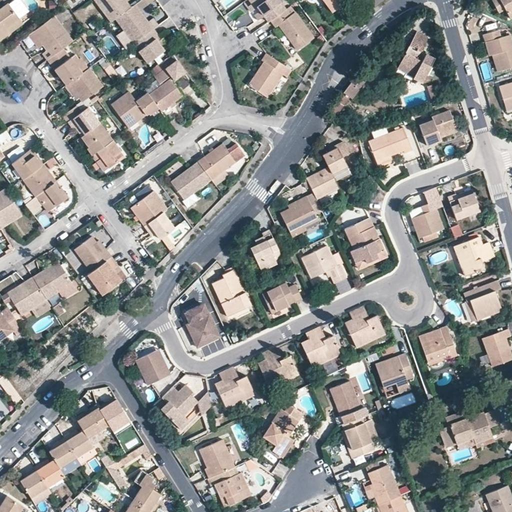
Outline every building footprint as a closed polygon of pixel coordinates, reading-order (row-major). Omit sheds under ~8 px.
[(122,0),(94,0),(112,24),(117,21),(130,12),(122,0)] [(133,10),(125,0),(122,0),(130,12),(133,10)] [(141,12),(158,1),(157,0),(146,0),(137,6),(141,12)] [(257,8),(251,0),(246,0),(243,2),(251,12),(257,8)] [(251,0),(257,8),(260,12),(263,17),(268,23),(271,21),(287,9),(280,0),(251,0)] [(349,0),(323,0),(332,13),(350,0),(349,0)] [(511,0),(491,0),(496,9),(503,5),(509,18),(511,16),(511,0)] [(94,4),(76,9),(79,19),(97,14),(94,4)] [(10,31),(23,22),(12,6),(0,14),(0,41),(12,33),(10,31)] [(133,10),(130,12),(117,21),(125,32),(135,46),(155,31),(150,24),(141,12),(137,6),(133,10)] [(291,14),(287,9),(271,21),(276,27),(279,24),(298,49),(314,37),(294,11),(291,14)] [(257,22),(263,17),(260,12),(253,16),(257,22)] [(49,51),(45,54),(49,59),(64,48),(73,41),(55,15),(34,30),(49,51)] [(150,24),(155,31),(160,28),(155,20),(150,24)] [(0,45),(26,27),(23,22),(10,31),(12,33),(0,41),(0,45)] [(30,34),(45,54),(49,51),(34,30),(30,34)] [(511,66),(511,42),(510,34),(499,37),(497,30),(483,34),(489,55),(492,54),(497,53),(501,70),(511,66)] [(157,42),(161,39),(155,31),(135,46),(134,46),(148,66),(166,54),(161,46),(157,42)] [(134,46),(135,46),(125,32),(118,37),(128,50),(134,46)] [(417,32),(397,69),(421,82),(434,58),(421,51),(427,38),(417,32)] [(69,83),(84,72),(74,58),(72,60),(64,48),(49,59),(67,84),(69,83)] [(283,73),(286,76),(291,69),(266,52),(261,59),(264,60),(247,84),(266,96),(283,73)] [(497,71),(501,70),(497,53),(492,54),(497,71)] [(167,70),(179,61),(175,55),(163,64),(167,70)] [(188,73),(179,61),(167,70),(173,77),(176,82),(188,73)] [(91,67),(84,72),(69,83),(84,102),(104,86),(91,67)] [(163,87),(151,96),(160,108),(163,113),(184,97),(171,79),(173,77),(167,70),(156,78),(163,87)] [(352,99),(364,82),(355,75),(343,93),(352,99)] [(511,82),(499,87),(506,110),(511,107),(511,82)] [(111,104),(126,125),(139,116),(141,119),(147,115),(144,111),(147,109),(149,113),(151,115),(160,108),(151,96),(149,93),(137,102),(129,91),(111,104)] [(66,114),(70,120),(83,111),(79,105),(66,114)] [(80,124),(87,133),(101,122),(89,106),(83,111),(70,120),(69,120),(74,128),(78,126),(80,124)] [(440,135),(457,129),(451,112),(433,118),(435,122),(420,127),(428,147),(442,142),(441,139),(440,135)] [(139,116),(126,125),(128,128),(141,119),(139,116)] [(94,154),(99,151),(113,140),(101,122),(87,133),(84,135),(83,136),(85,138),(83,140),(94,154)] [(78,126),(84,135),(87,133),(80,124),(78,126)] [(376,163),(389,158),(404,152),(405,156),(413,152),(404,129),(368,143),(376,163)] [(374,138),(388,134),(386,129),(372,132),(374,138)] [(458,132),(457,129),(440,135),(441,139),(458,132)] [(167,131),(165,133),(165,136),(165,138),(146,151),(149,154),(164,142),(171,137),(167,131)] [(116,157),(123,152),(113,140),(99,151),(103,157),(99,160),(105,169),(118,159),(116,157)] [(330,171),(332,175),(347,167),(343,158),(349,155),(343,142),(329,150),(330,153),(323,156),(329,168),(330,171)] [(223,143),(199,161),(212,180),(213,179),(225,170),(245,155),(237,143),(228,150),(223,143)] [(35,154),(37,153),(33,147),(13,162),(25,178),(43,165),(35,154)] [(94,154),(99,160),(103,157),(99,151),(94,154)] [(45,163),(37,153),(35,154),(43,165),(45,163)] [(390,161),(389,158),(376,163),(377,166),(390,161)] [(183,173),(185,176),(174,184),(185,200),(184,201),(189,207),(199,199),(195,193),(212,180),(199,161),(183,173)] [(45,163),(43,165),(25,178),(38,195),(56,182),(48,173),(51,171),(45,163)] [(351,174),(347,167),(332,175),(335,182),(351,174)] [(230,176),(225,170),(213,179),(218,185),(230,176)] [(332,175),(330,171),(325,173),(324,170),(307,179),(309,183),(312,190),(315,196),(317,201),(339,190),(335,182),(332,175)] [(58,181),(51,171),(48,173),(56,182),(58,181)] [(171,181),(174,184),(185,176),(183,173),(171,181)] [(58,181),(56,182),(38,195),(50,211),(70,197),(58,181)] [(137,193),(141,199),(153,190),(149,184),(137,193)] [(8,220),(23,212),(8,187),(0,191),(0,221),(1,223),(3,227),(10,223),(8,220)] [(369,187),(364,195),(372,201),(377,193),(369,187)] [(153,190),(141,199),(132,206),(146,224),(164,211),(168,208),(155,190),(153,190)] [(436,190),(423,195),(428,206),(434,204),(436,211),(443,208),(436,190)] [(473,193),(459,198),(460,202),(475,197),(473,193)] [(315,196),(308,199),(317,217),(324,214),(317,201),(315,196)] [(460,202),(459,198),(458,196),(449,200),(458,222),(481,213),(475,197),(460,202)] [(304,207),(292,212),(284,217),(295,239),(307,233),(305,229),(320,223),(317,217),(308,199),(302,202),(304,207)] [(290,208),(292,212),(304,207),(302,202),(290,208)] [(423,239),(437,233),(444,231),(436,211),(434,204),(428,206),(422,209),(423,211),(425,216),(413,220),(412,221),(415,228),(419,226),(423,239)] [(410,213),(413,220),(425,216),(423,211),(421,211),(420,209),(410,213)] [(154,227),(156,231),(161,237),(175,226),(164,211),(146,224),(150,230),(154,227)] [(24,214),(23,212),(8,220),(10,223),(24,214)] [(372,227),(375,225),(371,217),(346,229),(354,247),(359,258),(366,254),(369,260),(379,254),(378,252),(386,248),(381,238),(377,239),(372,227)] [(381,238),(375,225),(372,227),(377,239),(381,238)] [(455,239),(463,235),(459,225),(450,228),(455,239)] [(419,226),(415,228),(421,243),(425,242),(425,244),(439,238),(437,233),(423,239),(419,226)] [(261,245),(257,246),(252,249),(263,273),(279,266),(277,262),(275,257),(281,254),(270,232),(263,235),(264,238),(259,240),(261,245)] [(102,254),(95,244),(90,237),(75,248),(92,270),(108,259),(111,257),(106,251),(102,254)] [(476,255),(492,249),(489,242),(482,244),(479,237),(454,246),(465,276),(484,269),(481,261),(480,258),(478,258),(476,255)] [(99,241),(95,244),(102,254),(106,251),(99,241)] [(330,269),(332,275),(336,281),(346,277),(340,263),(336,266),(326,246),(301,256),(311,277),(326,271),(330,269)] [(389,254),(386,248),(378,252),(379,254),(369,260),(366,254),(359,258),(354,247),(351,248),(360,267),(389,254)] [(494,256),(492,249),(476,255),(478,258),(480,258),(481,261),(494,256)] [(71,250),(64,255),(77,273),(85,268),(71,250)] [(338,252),(331,255),(336,266),(340,263),(343,262),(338,252)] [(122,279),(113,267),(108,259),(92,270),(89,273),(103,292),(122,279)] [(61,260),(52,266),(54,270),(63,264),(61,260)] [(62,291),(75,283),(63,264),(54,270),(52,266),(34,276),(48,297),(49,299),(62,291)] [(117,265),(113,267),(122,279),(125,276),(117,265)] [(214,282),(230,316),(250,306),(234,269),(223,275),(224,278),(214,282)] [(21,289),(19,285),(9,291),(23,313),(33,307),(48,297),(34,276),(27,280),(30,284),(21,289)] [(27,280),(19,285),(21,289),(30,284),(27,280)] [(77,281),(75,283),(62,291),(67,299),(82,289),(77,281)] [(272,311),(289,303),(294,300),(295,302),(303,298),(296,283),(289,286),(287,281),(262,292),(272,311)] [(463,293),(466,302),(469,301),(476,320),(501,311),(494,292),(500,289),(496,281),(463,293)] [(40,316),(54,307),(49,299),(48,297),(33,307),(40,316)] [(470,323),(476,320),(469,301),(466,302),(463,303),(470,323)] [(55,307),(54,307),(59,315),(66,311),(61,303),(55,307)] [(290,305),(289,303),(272,311),(273,313),(290,305)] [(189,324),(187,325),(198,348),(221,337),(210,314),(206,305),(202,304),(187,312),(185,315),(189,324)] [(363,305),(357,308),(363,321),(369,318),(363,305)] [(0,337),(15,327),(1,308),(0,308),(0,337)] [(363,321),(357,308),(349,312),(352,318),(345,322),(357,347),(385,334),(377,315),(369,318),(363,321)] [(320,325),(314,328),(320,341),(326,338),(320,325)] [(320,341),(314,328),(305,332),(308,339),(301,342),(313,368),(343,354),(334,335),(326,338),(320,341)] [(447,354),(449,359),(457,356),(448,328),(422,336),(429,361),(447,354)] [(500,349),(505,347),(502,340),(508,338),(505,330),(478,340),(487,368),(504,362),(500,349)] [(276,346),(270,349),(276,361),(283,359),(276,346)] [(510,360),(505,347),(500,349),(504,362),(510,360)] [(158,348),(155,350),(163,368),(167,367),(158,348)] [(276,361),(270,349),(262,353),(264,359),(258,363),(270,388),(299,374),(290,355),(283,359),(276,361)] [(163,368),(155,350),(135,358),(148,384),(170,374),(167,367),(163,368)] [(386,364),(385,361),(376,364),(384,386),(396,383),(399,393),(411,389),(407,378),(414,376),(406,354),(398,357),(399,360),(386,364)] [(431,365),(449,359),(447,354),(429,361),(431,365)] [(233,366),(227,370),(233,381),(239,378),(233,366)] [(233,381),(227,370),(219,373),(222,379),(214,383),(226,408),(255,394),(246,375),(239,378),(233,381)] [(338,426),(342,425),(361,417),(369,414),(366,407),(362,409),(351,382),(331,389),(341,416),(335,418),(338,426)] [(178,428),(186,420),(182,415),(196,401),(190,395),(192,392),(188,388),(181,395),(169,406),(163,412),(178,428)] [(164,402),(169,406),(181,395),(176,390),(164,402)] [(202,415),(211,412),(208,397),(196,401),(202,415)] [(98,409),(77,421),(83,431),(88,439),(101,431),(109,426),(112,432),(129,422),(116,400),(99,411),(98,409)] [(294,415),(298,418),(302,412),(288,403),(284,409),(280,406),(262,434),(276,443),(272,450),(283,456),(294,438),(288,434),(283,432),(294,415)] [(77,421),(98,409),(96,406),(76,419),(77,421)] [(475,409),(462,414),(465,422),(478,417),(475,409)] [(465,422),(462,414),(447,419),(452,430),(458,447),(475,440),(477,446),(494,439),(490,430),(504,425),(498,410),(486,415),(485,414),(478,417),(465,422)] [(288,434),(298,418),(294,415),(283,432),(288,434)] [(344,431),(352,450),(354,458),(373,450),(370,443),(363,423),(361,417),(342,425),(344,431)] [(188,422),(186,420),(178,428),(180,430),(188,422)] [(371,420),(363,423),(370,443),(378,440),(371,420)] [(449,450),(458,447),(452,430),(442,433),(449,450)] [(74,436),(72,433),(63,438),(76,459),(94,448),(92,446),(88,439),(83,431),(79,433),(74,436)] [(92,446),(105,438),(101,431),(88,439),(92,446)] [(348,452),(352,450),(344,431),(341,432),(348,452)] [(57,447),(54,449),(49,452),(55,461),(60,469),(76,459),(63,438),(55,443),(57,447)] [(206,468),(204,469),(208,478),(210,477),(234,466),(222,438),(201,448),(206,460),(203,461),(206,468)] [(106,469),(120,492),(128,487),(117,471),(143,455),(146,461),(152,457),(144,445),(113,464),(106,469)] [(228,449),(233,460),(239,457),(233,446),(228,449)] [(338,449),(343,462),(350,459),(345,446),(338,449)] [(94,448),(76,459),(80,465),(97,454),(94,448)] [(198,449),(203,461),(206,460),(201,448),(198,449)] [(101,460),(106,469),(113,464),(108,456),(101,460)] [(47,466),(44,462),(35,468),(48,488),(65,478),(60,469),(55,461),(51,464),(47,466)] [(273,470),(281,478),(289,471),(281,463),(273,470)] [(223,496),(225,498),(227,505),(250,495),(240,473),(237,474),(234,466),(210,477),(208,478),(206,478),(209,487),(213,485),(218,498),(223,496)] [(29,477),(25,479),(21,482),(31,498),(48,488),(35,468),(27,473),(29,477)] [(164,476),(159,468),(154,471),(159,479),(164,476)] [(378,497),(375,499),(379,507),(402,498),(389,468),(369,476),(373,486),(378,497)] [(142,488),(133,500),(150,511),(155,511),(159,506),(155,503),(160,495),(152,490),(155,486),(150,482),(152,478),(142,471),(134,482),(142,488)] [(171,488),(164,476),(160,479),(168,492),(171,488)] [(511,511),(511,496),(508,487),(487,496),(493,511),(511,511)] [(52,494),(48,488),(31,498),(35,504),(52,494)] [(1,503),(0,502),(0,511),(19,511),(23,506),(7,495),(4,499),(1,503)] [(155,503),(159,506),(165,498),(160,495),(155,503)] [(381,511),(407,511),(402,498),(379,507),(381,511)] [(150,511),(133,500),(125,511),(150,511)]
